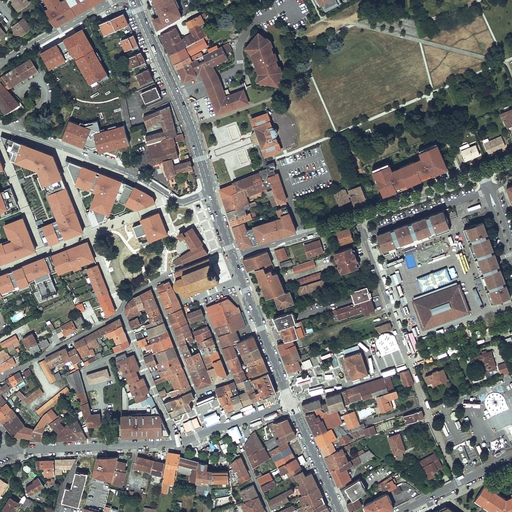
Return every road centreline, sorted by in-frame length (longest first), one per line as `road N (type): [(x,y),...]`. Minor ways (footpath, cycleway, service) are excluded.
road 1 (primary): [(133,0),(210,193)]
road 2 (residential): [(210,430),(150,279),(120,312)]
road 3 (residential): [(177,200),(114,166),(0,123)]
road 4 (tertiary): [(179,441),(13,450)]
road 5 (residential): [(410,362),(355,216)]
road 6 (residential): [(120,312),(179,441)]
road 7 (residential): [(0,377),(120,312)]
road 8 (residential): [(355,216),(482,172)]
road 9 (primary): [(241,278),(291,402)]
road 10 (residential): [(231,254),(355,216)]
road 11 (residential): [(410,362),(458,482)]
road 12 (residential): [(1,64),(112,0)]
road 13 (residential): [(410,362),(291,402)]
road 14 (primary): [(291,402),(340,511)]
